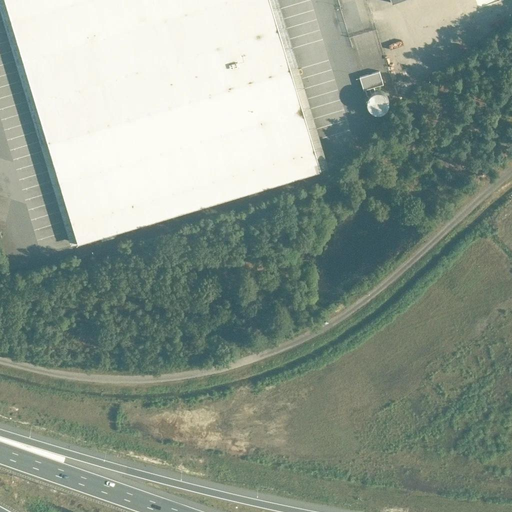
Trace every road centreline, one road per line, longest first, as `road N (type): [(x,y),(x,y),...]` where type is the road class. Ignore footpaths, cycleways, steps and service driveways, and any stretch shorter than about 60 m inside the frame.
road 1 (unclassified): [(0,359),(122,380),(184,376),(270,353),(336,324),(511,174)]
road 2 (motorway): [(299,511),(0,432)]
road 3 (motorway): [(161,511),(0,454)]
